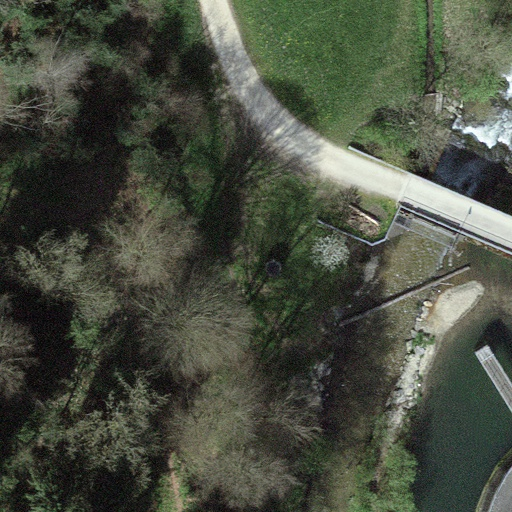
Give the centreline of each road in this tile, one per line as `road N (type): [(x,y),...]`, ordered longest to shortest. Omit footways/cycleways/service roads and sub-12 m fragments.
road 1 (track): [(0,190),(83,235),(134,356),(173,511)]
road 2 (track): [(406,189),(346,171),(291,136),(244,77),(208,0)]
